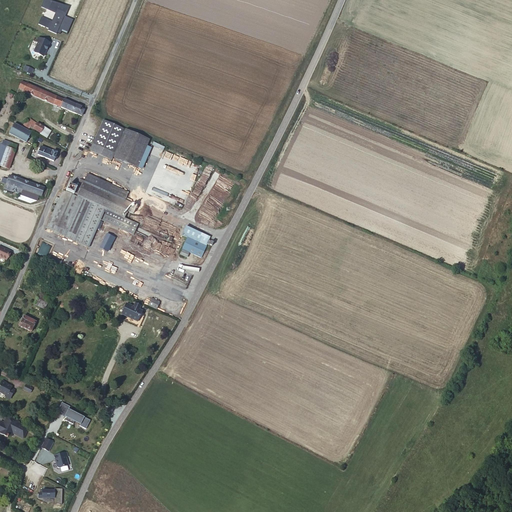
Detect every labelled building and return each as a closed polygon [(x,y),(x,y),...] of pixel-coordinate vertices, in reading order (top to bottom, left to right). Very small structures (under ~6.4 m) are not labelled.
[(69,8),(48,0),(43,0),(41,7),(55,13),(52,21),(42,17),(38,25),(48,29),(48,31),(56,34),(57,33),(60,34),(61,31),(67,33),(73,19),(66,16),(69,8)] [(50,42),(38,37),(36,42),(38,43),(34,53),(44,57),(50,42)] [(83,107),(23,82),(21,87),(26,89),(24,93),(82,117),(84,112),(82,111),(83,107)] [(25,119),(23,122),(27,127),(29,128),(31,123),(25,119)] [(122,129),(103,121),(90,150),(110,158),(122,129)] [(32,122),(31,123),(29,128),(37,132),(40,127),(32,122)] [(29,132),(12,123),(7,133),(23,142),(29,132)] [(40,126),(40,127),(37,132),(36,133),(43,138),(47,131),(40,126)] [(136,167),(147,140),(124,130),(113,156),(136,167)] [(153,143),(152,147),(163,151),(165,148),(153,143)] [(47,153),(48,149),(43,147),(42,151),(38,150),(37,153),(39,153),(38,158),(53,163),(56,156),(47,153)] [(4,148),(0,160),(7,162),(11,150),(4,148)] [(88,170),(85,178),(130,198),(131,196),(127,195),(129,189),(88,170)] [(9,176),(4,190),(20,196),(22,191),(40,198),(44,189),(9,176)] [(77,195),(84,180),(79,178),(72,193),(77,195)] [(130,198),(85,178),(84,180),(130,200),(130,198)] [(173,195),(175,183),(160,179),(157,191),(173,195)] [(130,200),(84,180),(77,195),(86,198),(104,207),(107,208),(122,216),(130,200)] [(86,198),(77,195),(72,193),(62,188),(45,227),(86,246),(104,207),(86,198)] [(129,219),(122,216),(107,208),(104,215),(126,225),(129,219)] [(197,256),(204,242),(206,238),(207,236),(184,225),(180,234),(186,237),(178,253),(184,256),(187,253),(197,256)] [(100,250),(109,253),(115,238),(105,235),(100,250)] [(0,259),(4,261),(8,251),(0,246),(0,259)] [(35,298),(44,303),(49,292),(39,288),(35,298)] [(155,297),(152,304),(160,308),(164,301),(155,297)] [(42,311),(43,308),(33,303),(32,306),(42,311)] [(141,309),(136,307),(126,303),(122,313),(140,321),(145,311),(141,309)] [(36,325),(24,319),(20,328),(31,334),(36,325)] [(0,384),(0,397),(2,399),(1,401),(6,403),(11,393),(7,391),(7,389),(3,387),(2,386),(0,384)] [(23,388),(20,394),(28,397),(31,392),(23,388)] [(70,407),(61,403),(56,413),(80,424),(80,426),(86,429),(90,419),(85,417),(69,409),(70,407)] [(17,425),(5,419),(2,426),(0,429),(0,437),(6,440),(7,438),(9,440),(11,436),(21,442),(27,431),(16,426),(17,425)] [(53,441),(46,438),(42,448),(49,451),(53,441)] [(67,452),(54,455),(57,468),(60,467),(70,465),(67,452)] [(37,498),(37,503),(53,504),(53,496),(41,495),(41,498),(37,498)]
